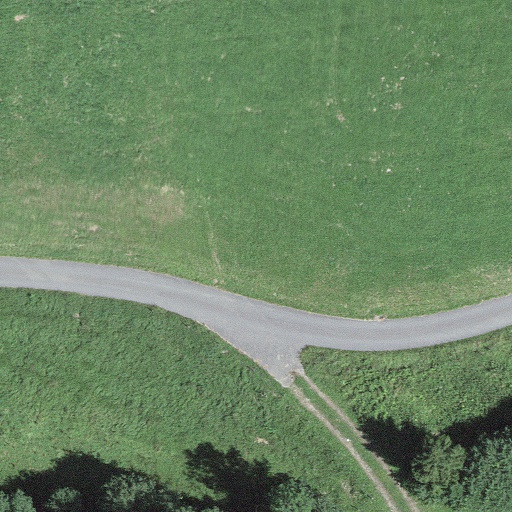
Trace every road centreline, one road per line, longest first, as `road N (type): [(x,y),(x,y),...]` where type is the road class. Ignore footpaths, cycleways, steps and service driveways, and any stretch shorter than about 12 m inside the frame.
road 1 (track): [(0,272),(76,278),(320,332),(381,337),(511,309)]
road 2 (track): [(229,309),(344,422),(409,511)]
